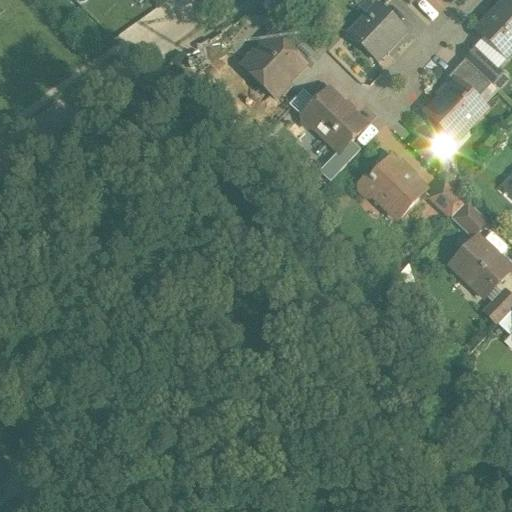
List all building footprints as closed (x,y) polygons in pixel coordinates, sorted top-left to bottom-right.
[(511,1),(511,0),(480,33),(506,57),(511,50),(511,1)] [(169,3),(148,15),(156,29),(177,17),(169,3)] [(381,10),(371,21),(368,18),(350,36),(378,62),(406,33),(381,10)] [(311,37),(285,12),(266,32),(273,38),(274,36),(293,55),(311,37)] [(293,55),(274,36),(273,38),(243,69),(277,101),(290,88),(286,85),(303,67),(305,69),(306,68),(293,55)] [(502,75),(476,50),(465,62),(492,86),(502,75)] [(492,86),(465,62),(450,79),(457,86),(476,103),(477,103),(492,86)] [(457,86),(428,116),(456,142),(485,111),(477,103),(476,103),(457,86)] [(344,106),(330,92),(303,120),(304,121),(304,126),(309,130),(314,130),(339,154),(341,156),(352,144),(367,128),(353,115),(353,112),(347,106),(344,106)] [(385,128),(375,138),(389,152),(416,179),(426,169),(385,128)] [(352,144),(341,156),(339,154),(319,174),(330,184),(361,152),(352,144)] [(392,160),(371,182),(366,182),(360,189),(360,194),(367,200),(372,200),(375,197),(386,207),(386,211),(397,221),(400,221),(427,193),(409,175),(408,172),(403,167),(400,168),(392,160)] [(468,205),(446,184),(430,201),(451,222),(452,222),(468,205)] [(468,205),(452,222),(472,241),(488,224),(468,205)] [(511,274),(479,243),(454,269),(483,296),(498,281),(501,285),(511,274)] [(420,290),(397,291),(398,306),(420,305),(420,290)] [(511,301),(503,293),(484,313),(498,327),(511,312),(511,301)] [(511,312),(498,327),(510,338),(511,335),(511,312)]
